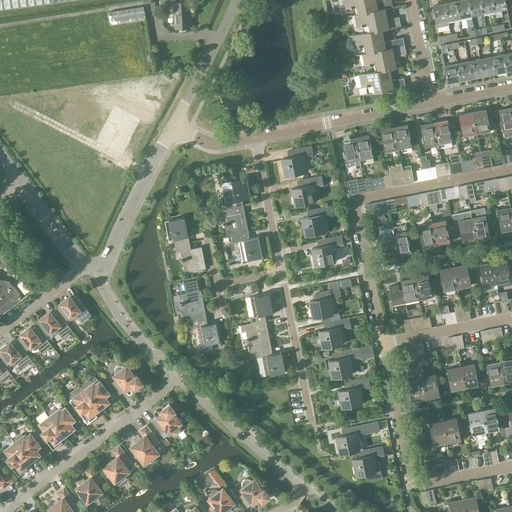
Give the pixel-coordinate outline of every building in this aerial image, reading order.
[(0,0),(0,9),(53,3),(73,0),(0,0)] [(176,28),(191,27),(189,2),(185,2),(184,0),(159,0),(160,6),(170,5),(170,4),(174,4),(176,28)] [(358,14),(386,9),(394,7),(392,0),(388,0),(379,2),(379,0),(344,0),(347,8),(357,6),(358,14)] [(432,4),(437,26),(449,24),(448,19),(445,2),(444,2),(443,0),(437,1),(437,3),(432,4)] [(445,2),(448,19),(459,17),(459,20),(460,20),(456,0),(449,0),(449,1),(445,2)] [(456,0),(460,20),(471,18),(471,15),(472,14),(469,0),(456,0)] [(484,12),(481,0),(469,0),(472,14),(484,12)] [(481,0),(484,12),(494,10),(495,18),(497,17),(493,0),(481,0)] [(505,0),(493,0),(497,17),(502,16),(500,9),(507,7),(505,0)] [(109,25),(145,19),(143,7),(108,12),(109,25)] [(369,32),(381,30),(401,26),(399,17),(388,19),(386,9),(358,14),(355,14),(357,27),(367,25),(369,32)] [(366,53),(405,46),(403,38),(384,42),(381,30),(369,32),(352,36),(354,48),(364,46),(366,53)] [(376,72),(389,70),(396,68),(394,57),(406,54),(405,46),(366,53),(363,54),(365,66),(375,65),(376,72)] [(504,53),(493,56),(496,73),(508,71),(504,53)] [(493,56),(481,58),(484,75),(496,73),(493,56)] [(469,60),(472,78),(484,75),(481,58),(469,60)] [(469,60),(457,63),(461,80),(472,78),(469,60)] [(444,65),(448,83),(461,80),(457,63),(444,65)] [(389,70),(376,72),(359,75),(362,87),(371,85),(373,93),(392,89),(393,91),(406,89),(404,79),(391,81),(389,70)] [(511,106),(499,109),(503,131),(511,128),(511,106)] [(486,108),(473,111),(477,133),(491,130),(486,108)] [(463,136),(477,133),(473,111),(459,114),(463,136)] [(447,119),(434,122),(438,144),(452,141),(447,119)] [(425,146),(438,144),(434,122),(420,125),(425,146)] [(408,124),(394,126),(398,148),(412,145),(408,124)] [(384,151),(398,148),(394,126),(380,129),(384,151)] [(369,134),(356,137),(360,159),(374,156),(369,134)] [(346,161),(360,159),(356,137),(342,140),(346,161)] [(292,150),(293,156),(282,158),(286,175),(303,172),(301,162),(305,161),(304,156),(313,155),(311,146),(292,150)] [(489,150),(481,151),(484,168),(492,166),(489,150)] [(472,153),(475,170),(484,168),(481,151),(472,153)] [(449,161),(442,163),(445,176),(451,174),(449,161)] [(402,167),(401,163),(388,165),(392,186),(406,183),(402,167)] [(435,164),(438,177),(445,176),(442,163),(435,164)] [(411,165),(402,167),(406,183),(414,182),(411,165)] [(316,191),(311,192),(311,191),(316,190),(315,186),(323,184),(322,175),(302,179),(303,186),(292,188),(296,205),(318,200),(316,191)] [(217,210),(243,205),(241,199),(251,197),(247,177),(227,181),(231,200),(226,201),(228,207),(222,209),(220,202),(216,203),(217,210)] [(364,178),(366,191),(374,189),(372,177),(364,178)] [(507,189),(505,177),(497,178),(500,191),(507,189)] [(366,191),(364,178),(357,180),(359,192),(366,191)] [(472,183),(465,185),(468,198),(475,197),(472,183)] [(468,198),(465,185),(458,186),(461,200),(468,198)] [(440,190),(426,192),(429,205),(442,202),(440,190)] [(429,205),(426,192),(419,194),(422,206),(429,205)] [(393,199),(387,200),(389,213),(396,211),(393,199)] [(389,213),(387,200),(380,201),(382,214),(389,213)] [(222,216),(226,236),(248,232),(243,205),(217,210),(218,217),(222,216)] [(312,209),(313,216),(302,218),(305,234),(322,231),(320,221),(324,220),(324,216),(333,214),(331,205),(312,209)] [(511,228),(511,212),(511,206),(497,209),(501,231),(511,228)] [(486,215),(472,218),(476,239),(490,237),(486,215)] [(173,239),(174,245),(189,242),(184,216),(164,220),(168,240),(173,239)] [(462,242),(476,239),(472,218),(458,220),(462,242)] [(446,219),(432,222),(436,244),(450,241),(446,219)] [(423,247),(436,244),(432,222),(418,225),(423,247)] [(411,252),(407,230),(406,224),(394,227),(393,229),(393,233),(398,255),(411,252)] [(249,239),(248,232),(226,236),(226,237),(233,235),(234,242),(238,241),(242,261),(262,256),(258,237),(249,239)] [(384,257),(398,255),(393,233),(380,236),(380,238),(377,238),(379,246),(382,246),(384,257)] [(322,239),(323,246),(312,248),(315,265),(333,261),(331,251),(335,251),(334,246),(343,244),(341,235),(322,239)] [(189,242),(174,245),(176,252),(180,251),(184,272),(205,268),(201,246),(190,248),(189,242)] [(506,259),(493,262),(497,283),(511,281),(506,259)] [(483,286),(497,283),(493,262),(479,264),(483,286)] [(467,264),(453,266),(457,288),(471,285),(467,264)] [(444,291),(457,288),(453,266),(439,269),(444,291)] [(428,275),(414,277),(419,299),(432,296),(428,275)] [(405,302),(419,299),(414,277),(401,280),(401,282),(405,302)] [(0,316),(23,299),(9,280),(0,279),(0,316)] [(328,315),(329,322),(339,320),(337,313),(330,314),(328,304),(332,303),(331,299),(341,297),(339,288),(342,288),(342,289),(352,287),(350,279),(327,283),(329,290),(320,292),(321,298),(310,300),(313,318),(328,315)] [(392,311),(407,312),(404,302),(405,302),(401,282),(389,284),(392,305),(392,307),(392,308),(392,310),(392,311)] [(190,314),(191,320),(206,317),(200,289),(179,294),(183,316),(190,314)] [(251,323),(266,320),(265,314),(273,312),(269,293),(250,297),(253,316),(249,316),(251,323)] [(55,309),(71,330),(64,321),(70,317),(72,319),(75,319),(77,318),(81,323),(91,315),(76,295),(67,302),(65,299),(59,303),(61,305),(55,309)] [(511,298),(501,300),(504,313),(510,312),(510,311),(511,310),(511,298)] [(496,315),(504,313),(501,300),(494,302),(496,315)] [(454,307),(457,323),(464,321),(461,309),(461,305),(454,307)] [(464,321),(471,320),(468,307),(461,309),(464,321)] [(41,320),(35,324),(51,345),(45,336),(51,332),(52,334),(55,335),(57,333),(61,338),(71,330),(55,309),(56,310),(47,317),(45,314),(40,318),(41,320)] [(425,329),(432,328),(429,315),(422,316),(425,329)] [(410,319),(412,331),(425,329),(422,316),(410,319)] [(207,324),(206,317),(191,320),(192,327),(197,326),(200,345),(196,346),(198,353),(213,350),(211,343),(220,341),(216,322),(207,324)] [(349,318),(339,320),(329,322),(331,328),(319,330),(323,347),(340,344),(338,334),(342,333),(341,329),(351,327),(349,318)] [(245,331),(249,352),(271,348),(266,320),(251,323),(240,325),(241,332),(245,331)] [(15,339),(31,360),(25,351),(31,347),(32,349),(36,350),(38,348),(41,353),(51,345),(35,324),(36,326),(27,332),(25,329),(20,333),(21,335),(15,339)] [(503,339),(501,327),(494,328),(497,341),(503,339)] [(494,328),(480,331),(483,344),(497,341),(494,328)] [(464,347),(461,335),(455,336),(457,349),(464,347)] [(455,336),(448,337),(450,350),(457,349),(455,336)] [(1,350),(0,351),(0,360),(11,375),(12,375),(5,366),(11,362),(12,364),(16,365),(18,363),(21,368),(31,360),(15,339),(15,340),(16,341),(7,347),(5,344),(0,348),(1,350)] [(425,356),(422,343),(415,344),(418,357),(425,356)] [(415,344),(408,345),(411,358),(418,357),(415,344)] [(351,359),(359,357),(359,360),(374,357),(372,346),(339,352),(340,358),(329,360),(333,378),(349,375),(347,364),(352,363),(351,359)] [(272,354),(271,348),(249,352),(249,353),(256,351),(258,358),(262,357),(266,376),(285,372),(281,352),(272,354)] [(511,358),(501,361),(505,382),(511,380),(511,358)] [(11,375),(0,360),(0,380),(2,383),(11,375)] [(491,385),(505,382),(501,361),(486,364),(491,385)] [(474,363),(461,365),(465,387),(479,384),(474,363)] [(114,371),(116,373),(113,375),(116,379),(111,383),(119,394),(125,390),(127,393),(128,394),(129,394),(130,394),(131,393),(132,392),(132,391),(132,390),(130,386),(132,384),(134,387),(142,382),(136,375),(134,376),(126,365),(124,367),(123,366),(122,365),(121,365),(120,365),(119,365),(118,366),(117,366),(116,367),(115,368),(115,369),(114,370),(114,371)] [(465,387),(461,365),(447,368),(451,390),(465,387)] [(436,374),(422,376),(426,398),(440,395),(436,374)] [(84,389),(98,409),(108,401),(104,396),(108,393),(96,377),(95,378),(93,376),(82,384),(84,387),(83,388),(84,389)] [(412,401),(426,398),(422,376),(408,379),(412,401)] [(360,388),(369,386),(370,386),(368,378),(348,382),(350,388),(339,390),(342,408),(359,404),(357,393),(361,393),(360,388)] [(94,412),(98,409),(84,389),(83,390),(81,387),(79,389),(78,386),(69,393),(70,395),(68,397),(71,400),(69,401),(74,407),(76,406),(80,411),(79,412),(87,423),(97,416),(94,412)] [(154,414),(156,417),(151,421),(160,433),(166,429),(168,432),(170,431),(171,432),(172,433),(173,433),(174,433),(175,433),(176,433),(177,432),(178,432),(179,431),(179,430),(180,430),(180,429),(180,428),(180,427),(180,426),(179,424),(181,423),(172,412),(174,410),(169,403),(162,409),(164,412),(162,413),(158,411),(158,410),(157,410),(156,410),(155,410),(155,411),(154,411),(154,412),(154,413),(154,414)] [(65,407),(60,410),(59,408),(58,409),(54,407),(49,411),(49,415),(49,416),(64,435),(74,428),(70,422),(74,419),(65,407)] [(495,407),(482,410),(486,432),(500,429),(495,407)] [(487,439),(486,432),(482,410),(468,413),(472,435),(477,434),(479,441),(487,439)] [(64,435),(49,416),(39,423),(44,430),(41,432),(46,438),(44,439),(53,450),(62,442),(59,439),(64,435)] [(457,418),(443,421),(448,442),(461,440),(457,418)] [(347,434),(337,436),(340,453),(359,449),(357,440),(359,439),(359,435),(368,433),(379,431),(378,421),(366,424),(346,428),(347,434)] [(434,445),(448,442),(443,421),(429,424),(434,445)] [(130,446),(135,453),(135,454),(135,455),(135,456),(135,457),(136,457),(137,458),(138,458),(139,457),(144,463),(147,461),(148,461),(149,462),(150,462),(151,462),(152,461),(153,461),(153,460),(154,460),(154,459),(154,458),(155,457),(154,456),(154,455),(158,453),(152,445),(157,441),(146,425),(140,430),(144,435),(130,446)] [(15,441),(14,442),(29,461),(39,454),(35,449),(39,445),(30,433),(26,436),(24,434),(23,435),(20,433),(14,438),(15,441)] [(29,461),(14,442),(5,449),(10,456),(7,458),(11,464),(10,465),(18,476),(28,469),(25,465),(29,461)] [(110,477),(111,477),(114,481),(119,478),(119,479),(120,479),(121,480),(122,480),(123,480),(124,480),(125,479),(125,478),(126,477),(126,476),(126,475),(125,473),(129,470),(124,464),(129,460),(118,446),(113,451),(117,456),(103,467),(107,472),(107,473),(106,473),(106,474),(106,475),(107,476),(108,477),(110,477)] [(384,455),(384,452),(382,446),(363,450),(364,456),(353,458),(357,475),(369,473),(370,479),(385,477),(381,460),(376,461),(375,456),(384,455)] [(493,464),(499,463),(497,450),(490,451),(493,464)] [(483,453),(486,465),(493,464),(490,451),(483,453)] [(451,459),(453,472),(460,471),(457,458),(451,459)] [(444,461),(446,473),(453,472),(451,459),(444,461)] [(0,481),(3,480),(6,485),(12,481),(0,465),(0,481)] [(83,497),(87,502),(91,499),(93,500),(94,501),(95,501),(96,501),(97,500),(98,499),(98,498),(99,497),(98,496),(98,494),(101,491),(96,485),(102,481),(91,467),(85,471),(90,477),(76,487),(80,493),(79,494),(79,495),(79,496),(79,497),(80,497),(81,497),(81,498),(82,498),(83,497)] [(485,479),(487,492),(494,491),(491,478),(485,479)] [(259,504),(257,500),(260,498),(262,501),(269,496),(264,488),(262,490),(253,479),(252,480),(250,479),(249,479),(248,479),(247,479),(246,479),(245,479),(244,480),(243,480),(243,481),(242,482),(242,483),(242,484),(242,485),(242,488),(241,489),(244,493),(238,497),(247,508),(252,504),(254,506),(255,507),(256,507),(257,507),(258,507),(259,506),(259,505),(259,504)] [(487,492),(485,479),(477,481),(480,493),(487,492)] [(73,511),(70,507),(76,503),(64,488),(58,492),(62,498),(48,508),(51,511),(73,511)] [(220,511),(234,502),(230,498),(231,497),(231,496),(231,495),(231,494),(230,494),(230,493),(229,493),(227,494),(222,488),(218,491),(218,490),(217,490),(216,489),(215,489),(214,489),(213,490),(212,490),(212,491),(211,492),(211,493),(211,494),(211,495),(212,496),(208,499),(213,505),(208,509),(209,511),(220,511)] [(434,489),(427,491),(430,503),(437,502),(434,489)] [(479,511),(476,496),(463,499),(465,511),(479,511)] [(465,511),(463,499),(449,501),(451,511),(465,511)] [(395,500),(391,506),(397,510),(401,504),(395,500)]
